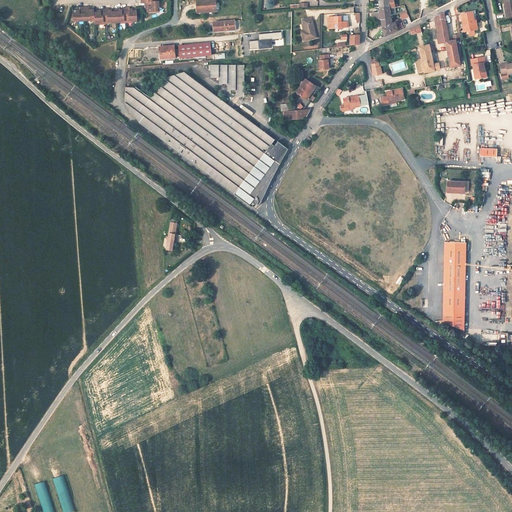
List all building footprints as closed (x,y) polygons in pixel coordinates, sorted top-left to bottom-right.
[(139,0),(140,2),(144,1),(144,8),(146,8),(147,8),(147,12),(157,11),(157,7),(158,6),(158,0),(155,0),(139,0)] [(216,11),(215,0),(202,0),(197,0),(197,13),(216,11)] [(508,17),(511,15),(511,0),(510,0),(503,1),(505,8),(506,8),(508,17)] [(98,12),(94,12),(94,11),(94,9),(90,9),(89,7),(89,6),(76,7),(76,8),(76,10),(73,10),(73,20),(77,20),(78,21),(89,20),(90,19),(94,19),(94,20),(94,24),(99,23),(100,24),(110,23),(111,23),(120,22),(131,22),(136,21),(135,9),(132,10),(132,8),(129,8),(129,7),(121,7),(121,9),(118,9),(118,11),(111,11),(111,10),(108,10),(108,8),(100,8),(100,10),(98,11),(98,12)] [(407,10),(400,12),(402,20),(409,17),(407,10)] [(384,36),(391,33),(388,25),(392,23),(390,12),(379,13),(371,13),(371,19),(380,19),(381,27),(384,36)] [(443,13),(435,17),(438,33),(436,33),(438,43),(445,42),(450,67),(460,65),(455,40),(449,41),(443,13)] [(464,31),(474,29),(473,21),(474,21),(472,13),(461,15),(464,31)] [(328,29),(346,28),(345,16),(327,17),(328,29)] [(311,18),(302,20),(303,24),(305,32),(301,33),(304,41),(316,38),(311,18)] [(235,30),(234,21),(213,22),(214,32),(235,30)] [(395,22),(392,23),(388,25),(391,33),(397,31),(398,30),(395,22)] [(418,26),(409,30),(411,35),(420,33),(418,26)] [(359,37),(359,29),(355,29),(355,35),(350,36),(350,45),(357,45),(359,44),(359,37)] [(260,41),(249,41),(250,49),(283,47),(282,32),(259,34),(260,41)] [(211,56),(210,43),(179,46),(180,59),(211,56)] [(424,72),(434,70),(433,65),(429,45),(418,47),(421,59),(419,59),(417,61),(418,64),(416,64),(418,73),(424,72)] [(161,59),(175,57),(174,46),(159,47),(161,59)] [(484,57),(471,60),(472,65),(474,74),(476,73),(477,79),(486,77),(485,72),(483,63),(485,63),(484,57)] [(372,60),(373,76),(382,75),(381,59),(372,60)] [(329,69),(328,60),(320,60),(319,61),(320,70),(329,69)] [(507,74),(511,73),(511,63),(505,65),(505,64),(499,65),(501,74),(502,79),(508,78),(507,74)] [(244,97),(244,66),(211,65),(211,78),(219,78),(219,84),(227,84),(227,90),(236,90),(236,97),(244,97)] [(140,123),(251,206),(252,207),(254,207),(256,206),(257,206),(257,205),(259,206),(262,201),(280,165),(279,164),(287,149),(277,142),(274,146),(272,144),(274,140),(183,72),(165,78),(149,99),(133,88),(126,87),(125,102),(140,123)] [(296,92),(307,99),(315,86),(305,79),(296,92)] [(403,99),(401,89),(387,91),(387,96),(381,98),(382,105),(396,102),(395,101),(403,99)] [(343,98),(344,104),(345,108),(352,107),(359,106),(357,96),(343,98)] [(284,112),(288,111),(288,103),(279,105),(280,112),(284,112)] [(288,117),(301,116),(303,118),(306,118),(310,109),(288,111),(284,112),(284,119),(287,119),(288,117)] [(479,148),(479,156),(496,156),(496,148),(479,148)] [(447,192),(455,193),(455,191),(464,191),(464,182),(447,182),(447,192)] [(176,230),(169,229),(169,237),(166,237),(166,243),(168,243),(168,247),(174,248),(176,230)] [(465,243),(445,243),(443,312),(443,320),(463,330),(464,312),(465,243)] [(509,333),(502,334),(502,343),(510,343),(509,333)] [(70,511),(74,511),(66,475),(54,477),(61,511),(70,511)] [(35,483),(42,511),(54,511),(46,480),(35,483)]
